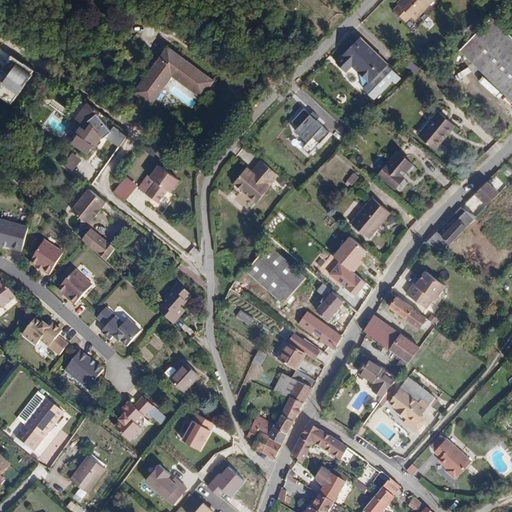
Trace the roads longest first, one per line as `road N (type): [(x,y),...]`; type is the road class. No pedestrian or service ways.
road 1 (unclassified): [(279,472),(251,456),(213,346),(206,193),(213,173),(300,70),(372,0)]
road 2 (residential): [(307,412),(397,261),(511,146)]
road 3 (residential): [(0,261),(130,374)]
road 4 (unclassified): [(307,412),(446,511)]
